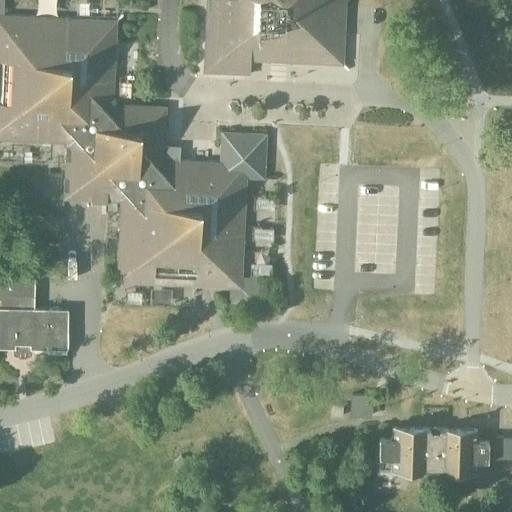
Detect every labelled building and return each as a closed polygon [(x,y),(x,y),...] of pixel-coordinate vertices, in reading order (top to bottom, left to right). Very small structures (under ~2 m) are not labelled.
[(163,144),(164,129),(165,105),(112,103),(116,19),(4,15),(5,0),(0,0),(0,137),(67,140),(65,197),(121,200),(118,280),(196,284),(196,280),(206,280),(206,284),(230,285),(229,301),(256,302),(257,276),(242,275),(247,162),(250,163),(251,145),(230,144),(229,162),(174,159),(174,144),(163,144)] [(222,0),(222,10),(207,10),(204,71),(251,73),(251,59),(343,63),(345,0),(222,0)] [(34,307),(35,278),(35,277),(0,276),(0,341),(17,342),(16,351),(29,352),(29,342),(67,343),(68,314),(63,314),(63,307),(34,307)] [(350,392),(349,414),(371,415),(372,394),(350,392)] [(434,469),(435,427),(393,426),(393,436),(380,436),(379,468),(380,473),(385,476),(390,475),(394,471),(395,467),(434,469)] [(477,429),(435,427),(434,469),(488,470),(489,440),(477,440),(477,429)] [(511,436),(499,436),(498,456),(511,456),(511,436)] [(175,454),(174,454),(169,461),(177,467),(182,459),(175,454)]
